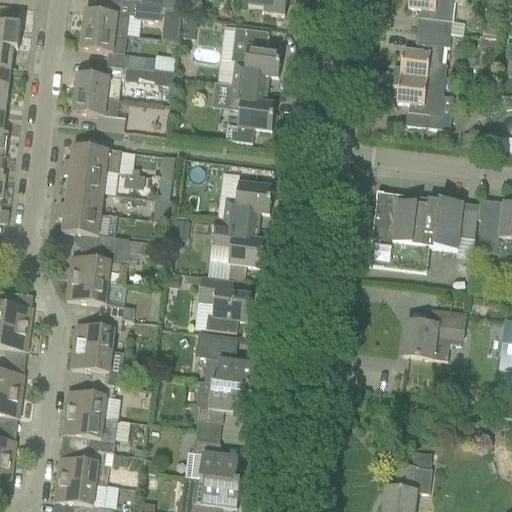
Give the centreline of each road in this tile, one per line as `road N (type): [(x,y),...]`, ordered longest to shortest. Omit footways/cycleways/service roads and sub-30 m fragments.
road 1 (tertiary): [(282,511),(325,154)]
road 2 (residential): [(11,511),(29,496),(50,324),(38,280),(22,259)]
road 3 (residential): [(56,0),(22,259)]
road 4 (residential): [(511,179),(325,154)]
road 5 (tertiary): [(325,154),(345,0)]
